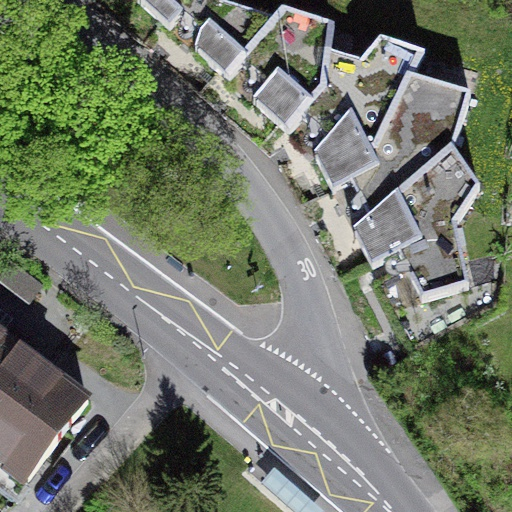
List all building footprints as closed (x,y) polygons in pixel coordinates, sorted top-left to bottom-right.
[(227,81),(240,67),(277,23),(224,8),(226,0),(140,0),(138,3),(170,31),(181,19),(201,37),(196,54),(227,81)] [(287,134),(300,120),(324,93),(328,55),(331,29),(285,15),(277,23),(240,67),(267,90),(254,105),(287,134)] [(325,178),(341,170),(376,152),(409,78),(421,56),(381,44),(363,65),(328,55),(324,93),(300,120),(329,145),(315,159),(325,178)] [(371,223),(453,155),(471,98),(409,78),(376,152),(341,170),(371,223)] [(479,191),(453,155),(371,223),(355,236),(372,270),(399,257),(421,303),(468,290),(456,227),(479,191)] [(38,362),(0,333),(0,474),(31,498),(99,408),(38,362)] [(321,511),(274,470),(261,485),(291,511),(321,511)]
